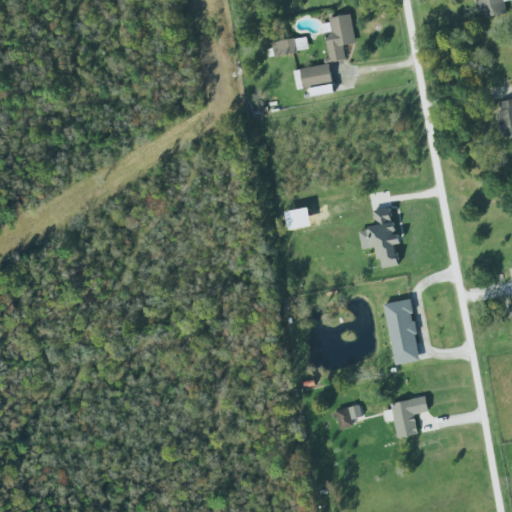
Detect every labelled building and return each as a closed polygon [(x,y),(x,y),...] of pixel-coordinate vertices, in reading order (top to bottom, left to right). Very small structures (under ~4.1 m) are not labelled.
[(476,0),(480,19),(505,14),(503,2),(511,0),(476,0)] [(355,44),(350,15),(327,19),(328,23),(320,25),(321,34),(323,33),(328,63),(345,60),(343,46),(355,44)] [(271,44),(274,57),(308,50),(305,37),(271,44)] [(333,94),(328,65),(293,70),(296,91),(308,89),(310,97),(333,94)] [(511,99),(495,103),(502,138),(511,135),(511,99)] [(284,213),(288,231),(311,226),(307,208),(284,213)] [(397,266),(394,245),(399,244),(398,234),(394,235),(390,208),(373,211),(375,228),(358,231),(361,250),(376,248),(379,269),(397,266)] [(393,365),(419,362),(410,300),(384,304),(393,365)] [(418,434),(413,416),(428,412),(424,396),(389,405),(398,439),(418,434)] [(352,426),(351,421),(362,417),(358,405),(333,412),(339,430),(352,426)]
